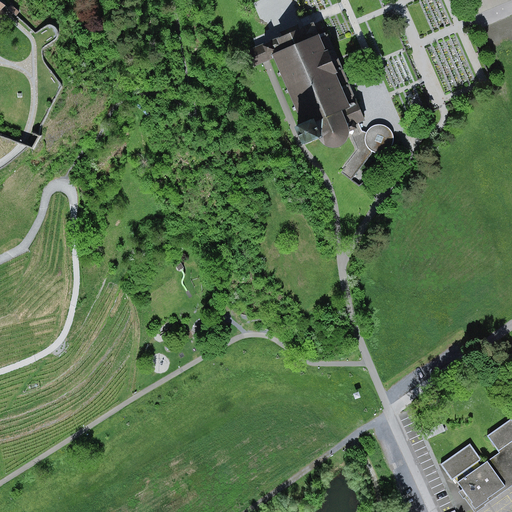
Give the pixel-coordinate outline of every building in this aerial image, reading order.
[(0,0),(0,14),(4,12),(10,6),(12,3),(9,0),(0,0)] [(23,9),(15,2),(11,7),(20,14),(23,9)] [(315,27),(313,24),(289,33),(260,45),(249,50),(256,66),(267,61),(276,57),(305,124),(297,128),(305,145),(321,139),(323,143),(328,146),(333,148),(341,146),(346,142),(348,137),(349,133),(351,132),(355,131),(353,127),(359,124),(366,121),(358,101),(354,103),(347,87),(320,25),(315,27)] [(362,130),(359,124),(353,127),(355,131),(351,132),(358,150),(340,172),(350,179),(372,151),(368,147),(365,142),(365,137),(366,134),(362,130)] [(371,128),(367,132),(366,134),(365,137),(365,142),(368,147),(372,151),(377,153),(382,153),(387,150),(391,146),(393,141),(393,136),(391,131),(387,127),(381,125),(376,125),(371,128)] [(484,463),(459,480),(477,506),(511,481),(511,419),(511,420),(488,436),(499,452),(484,463)] [(456,477),(459,480),(484,463),(471,445),(442,466),(452,480),(456,477)]
